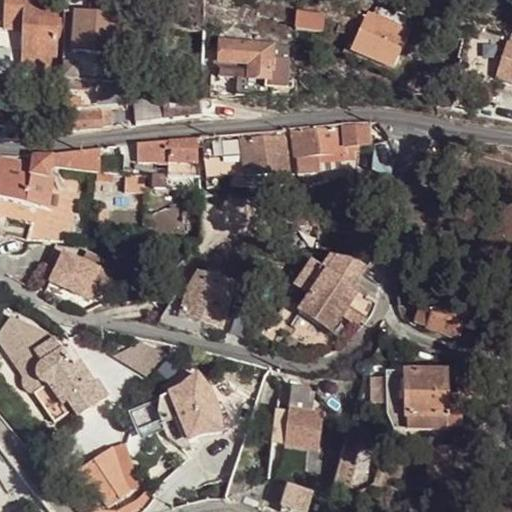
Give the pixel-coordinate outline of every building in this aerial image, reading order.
[(76,0),(72,53),(133,58),(136,18),(118,17),(119,7),(95,5),(94,0),(76,0)] [(57,54),(59,7),(37,6),(37,1),(5,1),(5,24),(8,24),(23,25),(23,33),(22,53),(57,54)] [(378,6),(373,17),(402,30),(407,18),(378,6)] [(324,17),(297,14),(296,31),(322,35),(324,17)] [(373,17),(368,15),(351,54),(393,73),(410,33),(402,30),(373,17)] [(23,25),(8,24),(8,32),(23,33),(23,25)] [(490,83),(511,89),(511,35),(506,34),(504,43),(468,33),(459,62),(462,63),(459,72),(490,82),(490,83)] [(273,58),(274,45),(221,41),(218,78),(236,80),(235,98),(270,95),(270,89),(287,91),(290,59),(273,58)] [(293,58),(308,58),(308,41),(293,41),(293,58)] [(291,46),(274,45),(273,58),(290,59),(291,46)] [(57,69),(57,54),(22,53),(22,67),(57,69)] [(80,66),(62,65),(61,82),(73,82),(78,82),(80,66)] [(164,123),(165,69),(152,69),(151,124),(164,123)] [(164,123),(202,119),(202,70),(165,69),(164,123)] [(88,93),(89,83),(78,82),(73,82),(73,93),(88,93)] [(61,101),(60,136),(101,130),(99,112),(79,114),(79,101),(61,101)] [(110,111),(99,112),(101,130),(111,128),(110,111)] [(292,132),(297,176),(320,173),(319,163),(353,158),(351,146),(357,145),(364,125),(342,127),(343,126),(292,132)] [(365,125),(364,125),(357,145),(367,144),(365,125)] [(291,183),(285,138),(241,141),(243,159),(206,161),(206,177),(244,175),(245,187),(248,187),(279,184),(291,183)] [(198,165),(197,139),(137,145),(139,165),(160,165),(168,164),(168,167),(168,179),(199,179),(198,165)] [(32,164),(0,158),(0,198),(49,208),(55,179),(48,178),(50,167),(100,174),(101,149),(48,155),(34,155),(32,164)] [(144,194),(145,178),(127,176),(125,193),(144,194)] [(292,189),(294,225),(316,224),(313,185),(305,185),(292,187),(292,189)] [(280,190),(282,226),(294,225),(292,189),(280,190)] [(43,242),(57,243),(60,214),(33,212),(27,242),(43,242)] [(352,289),(366,267),(341,251),(327,272),(314,290),(298,314),(329,335),(342,316),(349,307),(368,320),(371,316),(375,305),(352,289)] [(63,254),(50,282),(86,299),(92,300),(102,300),(107,294),(115,277),(104,271),(109,261),(88,252),(83,263),(63,254)] [(314,290),(327,272),(311,261),(299,279),(314,290)] [(189,288),(181,319),(221,329),(229,298),(237,300),(241,284),(198,273),(189,288)] [(471,301),(455,295),(456,293),(428,284),(414,326),(459,340),(469,310),(471,301)] [(481,291),(459,285),(456,293),(455,295),(471,301),(469,310),(474,312),(481,291)] [(360,329),(368,320),(349,307),(342,316),(360,329)] [(73,411),(78,418),(105,400),(94,384),(80,363),(73,367),(62,350),(60,352),(52,341),(8,317),(0,332),(0,342),(37,394),(49,386),(54,382),(73,411)] [(117,355),(150,378),(172,346),(156,343),(140,340),(117,355)] [(483,374),(484,373),(485,370),(480,367),(481,365),(457,358),(457,386),(477,386),(478,372),(483,374)] [(447,431),(446,401),(445,371),(384,371),(384,415),(393,433),(447,431)] [(194,433),(199,434),(222,433),(220,413),(210,391),(198,375),(180,390),(178,396),(177,403),(178,409),(183,422),(188,429),(194,433)] [(54,382),(49,386),(37,394),(56,422),(73,411),(54,382)] [(94,384),(105,400),(108,397),(97,382),(94,384)] [(313,390),(292,387),(285,451),(306,453),(304,469),(320,471),(326,411),(311,409),(313,390)] [(460,430),(460,401),(446,401),(447,431),(460,430)] [(428,446),(428,472),(448,472),(448,445),(428,446)] [(118,471),(112,450),(68,478),(82,499),(96,490),(105,503),(117,495),(119,498),(129,493),(118,471)] [(146,477),(151,486),(163,479),(158,470),(146,477)] [(282,508),(294,511),(307,511),(312,499),(325,503),(327,496),(314,492),(313,495),(289,487),(282,508)] [(153,501),(147,492),(138,501),(146,509),(153,501)]
